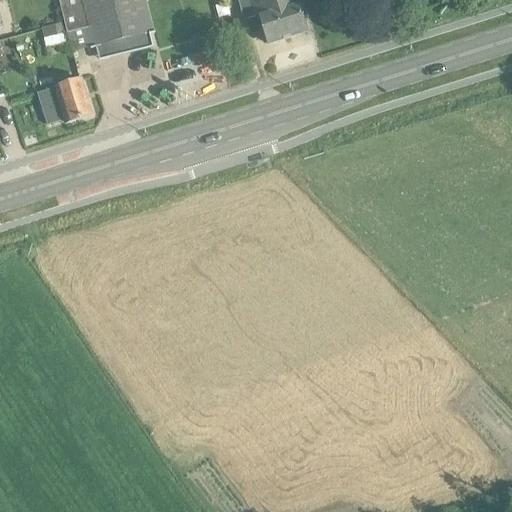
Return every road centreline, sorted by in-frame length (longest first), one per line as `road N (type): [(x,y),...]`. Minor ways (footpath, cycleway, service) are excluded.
road 1 (primary): [(277,113),(511,40)]
road 2 (primary): [(122,162),(277,113)]
road 3 (primary): [(0,200),(122,162)]
